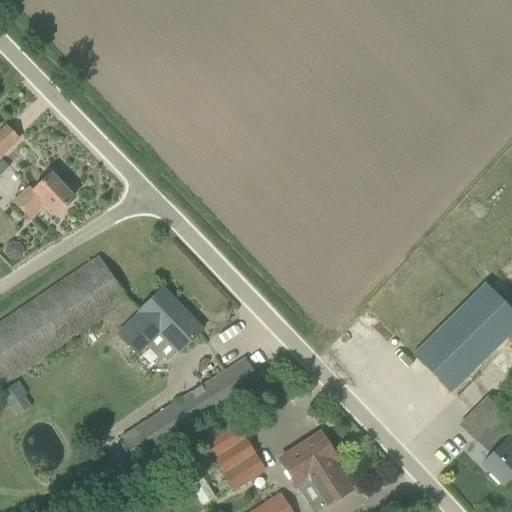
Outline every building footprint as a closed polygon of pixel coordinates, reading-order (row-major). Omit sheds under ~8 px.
[(0,157),(19,140),(6,127),(0,132),(0,157)] [(30,188),(14,203),(31,220),(45,205),(55,216),(74,198),(52,175),(34,192),(30,188)] [(6,247),(5,253),(9,258),(15,259),(20,255),(21,250),(17,245),(11,244),(6,247)] [(0,386),(123,304),(128,301),(99,258),(0,324),(0,386)] [(451,394),(511,333),(511,312),(483,284),(413,356),(451,394)] [(201,330),(162,290),(140,311),(142,312),(119,335),(138,354),(160,332),(180,352),(201,330)] [(511,341),(492,362),(508,379),(511,374),(511,341)] [(245,359),(121,438),(136,461),(260,383),(245,359)] [(19,383),(4,392),(17,414),(33,405),(19,383)] [(488,399),(461,426),(476,442),(479,439),(493,453),(482,464),(503,486),(511,477),(511,428),(501,417),(503,415),(488,399)] [(265,471),(234,423),(203,442),(235,490),(265,471)] [(317,511),(319,511),(352,491),(332,461),(337,458),(321,433),(280,460),(301,493),(304,491),(317,511)] [(291,511),(280,494),(251,511),(291,511)]
